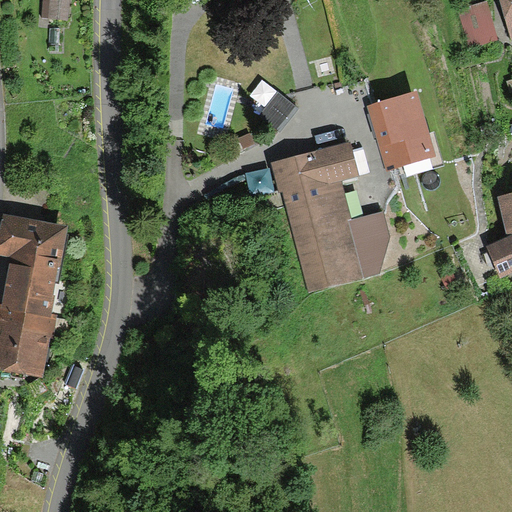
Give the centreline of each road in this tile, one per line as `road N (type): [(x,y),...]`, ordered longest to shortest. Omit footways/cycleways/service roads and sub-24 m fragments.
road 1 (residential): [(114,0),(122,298)]
road 2 (residential): [(169,208),(181,25),(212,0)]
road 3 (residential): [(122,298),(109,365),(60,511)]
road 4 (residential): [(252,0),(281,7),(310,118),(303,134),(259,158)]
